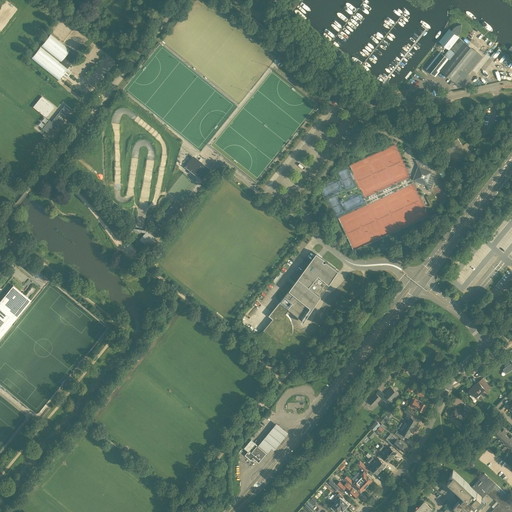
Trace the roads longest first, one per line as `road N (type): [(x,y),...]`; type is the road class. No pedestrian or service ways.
road 1 (primary): [(230,511),(418,281)]
road 2 (residential): [(362,511),(412,458),(450,381),(485,344)]
road 3 (residential): [(375,106),(234,0)]
road 4 (primary): [(418,281),(511,162)]
road 5 (residential): [(418,281),(390,264),(350,263),(316,239),(305,216)]
road 6 (residential): [(305,216),(303,200),(375,106)]
road 7 (residential): [(498,87),(375,106)]
